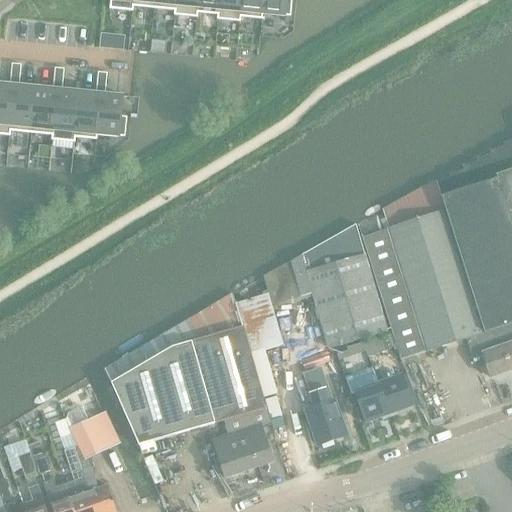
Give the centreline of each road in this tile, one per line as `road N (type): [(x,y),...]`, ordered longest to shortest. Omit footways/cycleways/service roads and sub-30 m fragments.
road 1 (tertiary): [(277,511),(511,436)]
road 2 (residential): [(126,60),(0,47)]
